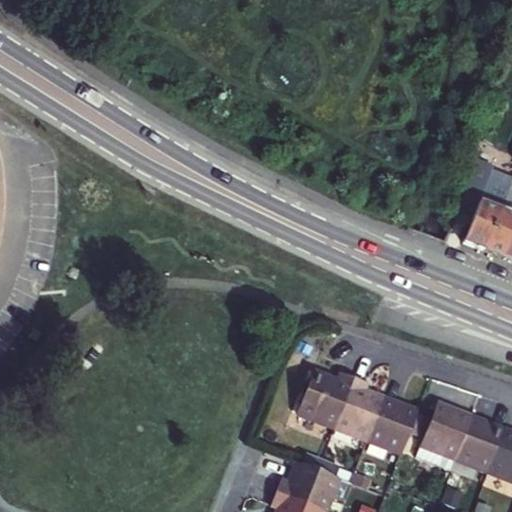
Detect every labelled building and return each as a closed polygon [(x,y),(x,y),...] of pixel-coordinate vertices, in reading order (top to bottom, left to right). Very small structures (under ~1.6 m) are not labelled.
[(484,255),(509,189),(490,181),(465,246),(484,255)] [(511,189),(509,189),(484,255),(505,263),(511,244),(511,189)] [(289,417),(327,432),(346,383),(327,376),(324,384),(304,376),(289,417)] [(327,432),(360,444),(376,403),(356,396),(359,388),(346,383),(327,432)] [(376,403),(360,444),(391,456),(398,439),(408,414),(376,403)] [(421,419),(411,444),(406,456),(442,470),(446,460),(462,419),(426,406),(421,419)] [(421,419),(408,414),(398,439),(411,444),(421,419)] [(493,432),(462,419),(446,460),(478,472),(493,432)] [(511,474),(511,438),(493,432),(478,472),(509,484),(511,474)] [(271,484),(266,499),(298,511),(317,511),(329,484),(287,468),(279,487),(271,484)] [(298,511),(266,499),(260,511),(298,511)]
